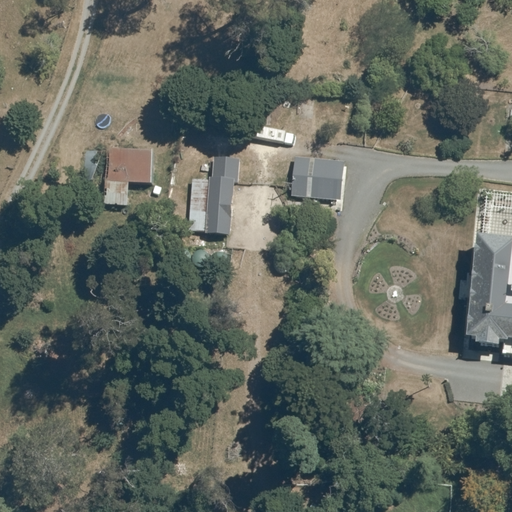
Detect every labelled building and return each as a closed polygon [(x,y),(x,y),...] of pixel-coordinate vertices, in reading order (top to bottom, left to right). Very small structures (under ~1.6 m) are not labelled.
[(510,13),(510,0),(486,0),(486,11),(510,13)] [(93,123),(81,116),(71,131),(83,139),(93,123)] [(154,152),(110,148),(105,204),(128,206),(130,182),(152,184),(154,152)] [(97,181),(98,153),(83,153),(82,181),(97,181)] [(239,158),(216,155),(215,171),(194,168),(187,231),(231,235),(239,158)] [(344,159),(295,155),(291,197),(341,201),(344,159)] [(511,235),(482,233),(472,344),(503,347),(503,355),(511,356),(511,235)]
